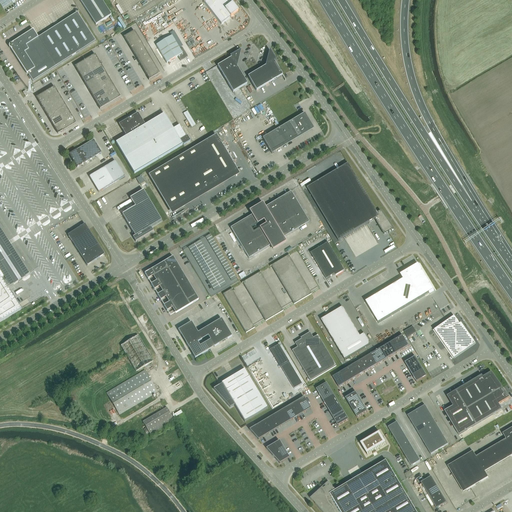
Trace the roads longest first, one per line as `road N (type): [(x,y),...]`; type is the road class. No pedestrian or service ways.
road 1 (trunk): [(325,0),(511,291)]
road 2 (unclassified): [(418,241),(189,378)]
road 3 (unclassified): [(123,266),(344,134)]
road 4 (unclassified): [(492,347),(274,479)]
road 5 (unclassified): [(264,22),(49,152)]
road 6 (trunk): [(468,202),(340,0)]
road 7 (trunk): [(468,202),(416,94),(405,0)]
road 8 (unclassified): [(183,511),(140,466),(107,447),(63,430),(0,425)]
road 9 (unclassified): [(0,339),(123,266)]
road 10 (tertiary): [(344,134),(264,22)]
road 11 (unclassified): [(123,266),(49,152)]
road 12 (unclassified): [(274,479),(189,378)]
road 13 (tertiary): [(344,134),(418,241)]
road 14 (unclassified): [(189,378),(123,266)]
road 15 (tertiary): [(418,241),(492,347)]
